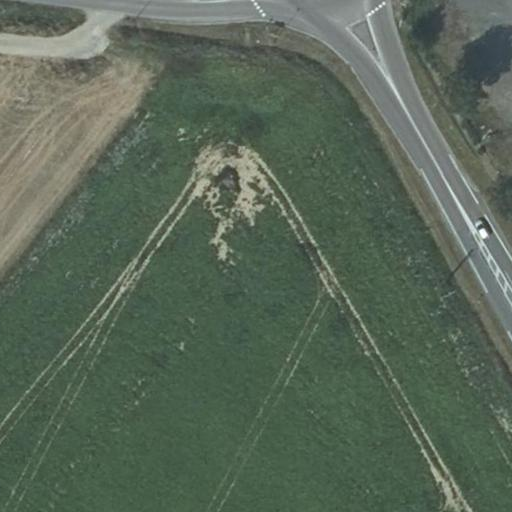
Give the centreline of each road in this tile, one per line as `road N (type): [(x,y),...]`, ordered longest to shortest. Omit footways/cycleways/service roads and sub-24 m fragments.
road 1 (secondary): [(348,8),(511,299)]
road 2 (track): [(105,0),(78,47),(0,44)]
